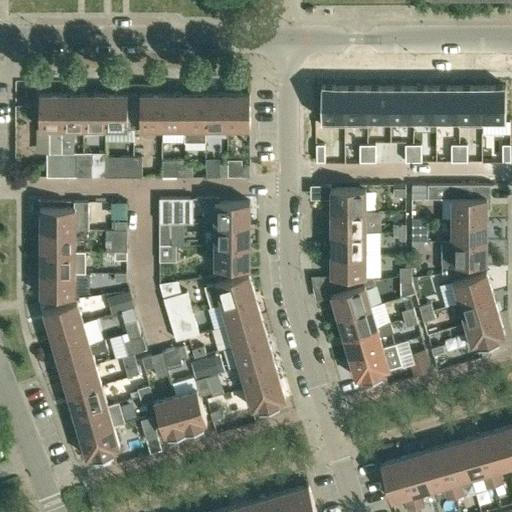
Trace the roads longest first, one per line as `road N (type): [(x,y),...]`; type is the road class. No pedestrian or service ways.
road 1 (residential): [(324,406),(290,285),(289,41)]
road 2 (residential): [(324,406),(45,488)]
road 3 (tertiary): [(289,41),(0,43)]
road 4 (tertiary): [(511,42),(289,41)]
road 5 (residential): [(133,511),(338,452)]
road 6 (residential): [(511,352),(324,406)]
road 7 (residential): [(338,452),(511,401)]
